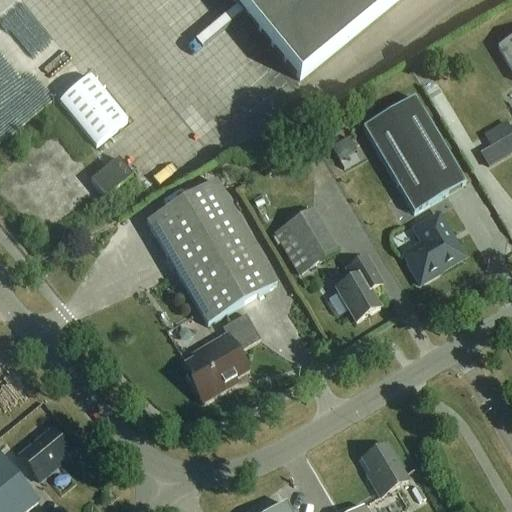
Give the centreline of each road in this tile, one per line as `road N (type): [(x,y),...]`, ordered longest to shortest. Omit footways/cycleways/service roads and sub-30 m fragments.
road 1 (residential): [(166,472),(217,475),(269,459),(459,350)]
road 2 (residential): [(34,339),(118,438),(166,472)]
